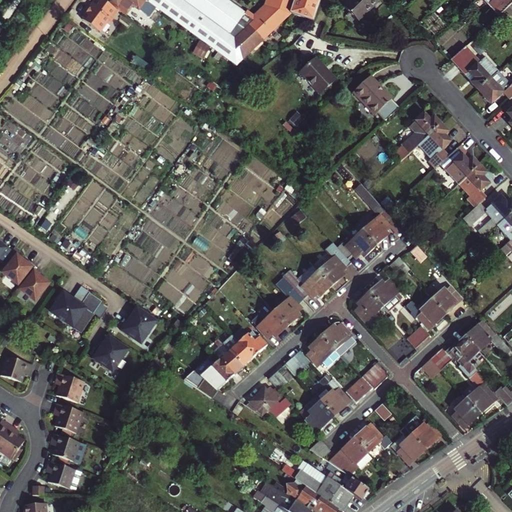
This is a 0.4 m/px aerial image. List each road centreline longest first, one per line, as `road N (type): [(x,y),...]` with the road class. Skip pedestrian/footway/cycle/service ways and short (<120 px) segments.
road 1 (track): [(125,303),(0,218)]
road 2 (residential): [(234,391),(334,303)]
road 3 (residential): [(426,70),(511,163)]
